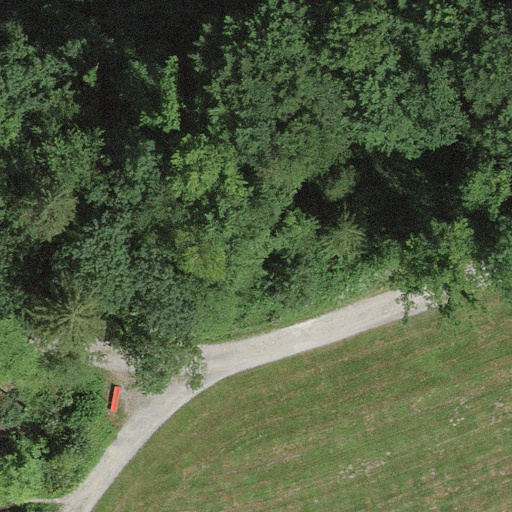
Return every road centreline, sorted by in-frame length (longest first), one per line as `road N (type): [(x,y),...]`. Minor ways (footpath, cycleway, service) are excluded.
road 1 (track): [(511,270),(182,383)]
road 2 (track): [(0,317),(182,383)]
road 3 (track): [(182,383),(94,473),(69,511)]
